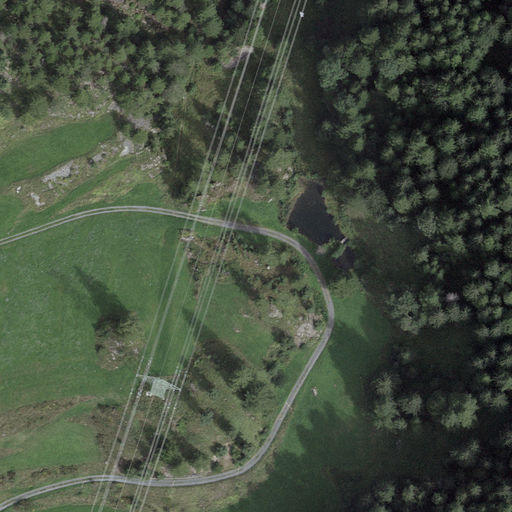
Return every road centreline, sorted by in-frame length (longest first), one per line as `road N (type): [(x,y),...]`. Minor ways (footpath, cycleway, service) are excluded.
road 1 (track): [(0,241),(115,208),(253,229),(305,253),(330,317),(270,437),(246,466),(186,482),(73,481),(0,507)]
road 2 (track): [(176,215),(171,183),(194,64),(233,59),(258,28),(264,0)]
